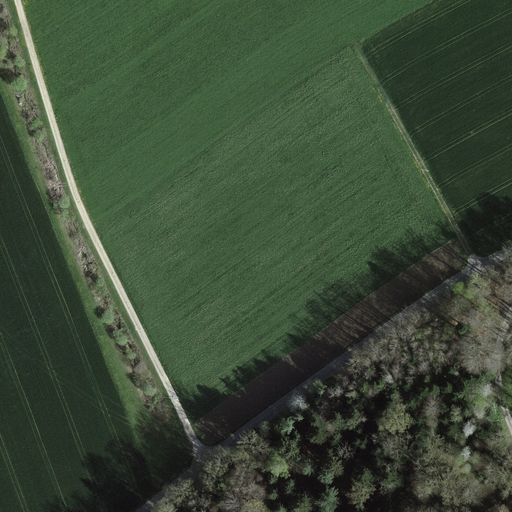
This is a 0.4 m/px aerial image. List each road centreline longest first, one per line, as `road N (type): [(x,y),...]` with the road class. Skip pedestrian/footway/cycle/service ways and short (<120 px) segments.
road 1 (track): [(16,0),(80,217),(209,458)]
road 2 (unclassified): [(511,252),(478,264),(418,305),(145,511)]
road 3 (track): [(478,264),(354,43)]
